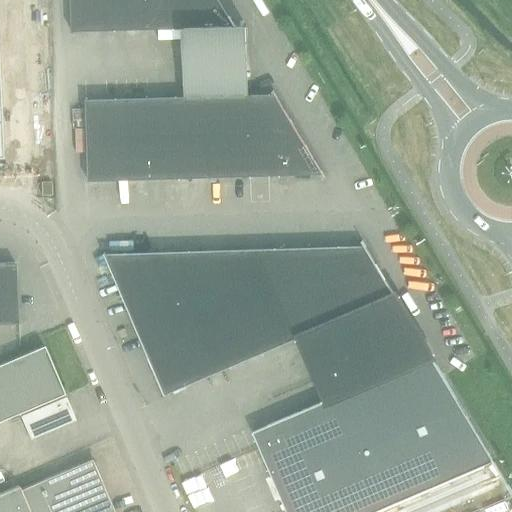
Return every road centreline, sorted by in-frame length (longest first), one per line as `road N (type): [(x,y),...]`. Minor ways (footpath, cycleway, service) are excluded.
road 1 (residential): [(0,208),(23,214),(54,245),(164,511)]
road 2 (secondary): [(365,0),(457,146)]
road 3 (secondary): [(487,117),(380,0)]
